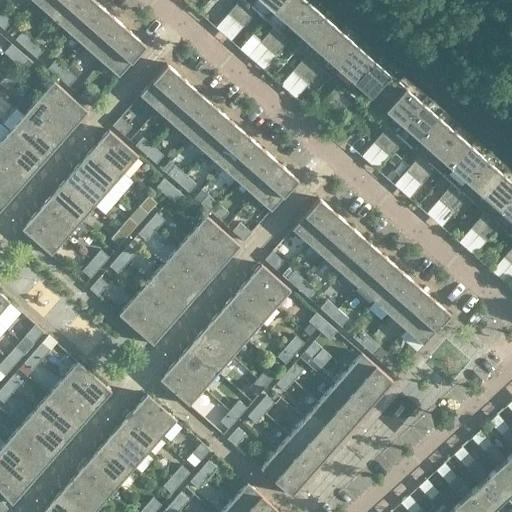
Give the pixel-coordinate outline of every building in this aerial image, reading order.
[(53,18),(68,0),(39,0),(37,4),(53,18)] [(69,32),(94,4),(93,3),(95,1),(93,0),(68,0),(53,18),(69,32)] [(236,19),(252,0),(239,0),(228,13),(236,19)] [(265,19),(281,0),(252,0),(236,19),(243,26),(256,12),(265,19)] [(268,48),(308,3),(304,0),(281,0),(265,19),(273,27),(261,41),(268,48)] [(85,47),(111,18),(110,17),(111,15),(95,1),(93,3),(94,4),(69,32),(85,47)] [(297,48),(324,17),(308,3),(268,48),(276,55),(289,40),(297,48)] [(11,21),(1,12),(0,12),(0,26),(4,30),(11,21)] [(101,61),(127,32),(126,31),(127,29),(111,15),(110,17),(111,18),(85,47),(101,61)] [(301,77),(341,31),(324,17),(297,48),(306,55),(293,70),(301,77)] [(118,76),(145,45),(127,29),(126,31),(127,32),(101,61),(118,76)] [(33,41),(22,31),(15,40),(26,49),(33,41)] [(330,76),(357,46),(341,31),(301,77),(308,83),(321,69),(330,76)] [(43,50),(33,41),(26,49),(36,58),(43,50)] [(22,53),(11,44),(4,53),(14,62),(22,53)] [(333,105),(373,60),(357,46),(330,76),(338,84),(326,98),(333,105)] [(32,63),(22,53),(14,62),(25,71),(32,63)] [(65,69),(55,60),(47,68),(58,77),(65,69)] [(370,112),(397,81),(373,60),(333,105),(341,112),(353,97),(370,112)] [(156,110),(182,81),(181,80),(182,78),(166,64),(139,95),(156,110)] [(76,78),(65,69),(58,77),(68,87),(76,78)] [(0,83),(8,90),(17,80),(9,72),(0,82),(0,83)] [(172,124),(198,95),(197,94),(199,92),(182,78),(181,80),(182,81),(156,110),(172,124)] [(87,111),(53,81),(38,98),(70,127),(71,126),(73,127),(87,111)] [(382,148),(421,103),(397,81),(370,112),(387,127),(374,141),(382,148)] [(99,98),(87,88),(80,97),(91,107),(99,98)] [(189,138),(214,109),(213,108),(215,107),(199,92),(197,94),(198,95),(172,124),(189,138)] [(70,127),(38,98),(24,114),(56,143),(57,142),(59,143),(73,127),(71,126),(70,127)] [(410,147),(437,116),(421,103),(382,148),(389,155),(402,140),(410,147)] [(0,123),(0,137),(24,113),(16,106),(0,123)] [(205,152),(230,124),(229,123),(231,121),(215,107),(213,108),(214,109),(189,138),(205,152)] [(56,143),(24,114),(9,130),(42,159),(43,158),(45,160),(59,143),(57,142),(56,143)] [(413,176),(453,131),(437,116),(410,147),(417,154),(404,168),(413,176)] [(131,127),(120,117),(112,125),(124,135),(131,127)] [(221,167),(247,138),(246,137),(247,135),(231,121),(229,123),(230,124),(205,152),(221,167)] [(42,159),(9,130),(0,140),(0,150),(28,175),(28,174),(30,176),(45,160),(43,158),(42,159)] [(138,156),(108,130),(94,146),(96,147),(95,148),(123,173),(138,156)] [(443,176),(470,146),(453,131),(413,176),(422,183),(434,169),(443,176)] [(237,181),(263,152),(262,151),(263,149),(247,135),(246,137),(247,138),(221,167),(237,181)] [(153,146),(142,137),(135,145),(145,155),(153,146)] [(123,173),(95,148),(96,147),(94,146),(80,162),(82,164),(81,165),(108,189),(123,173)] [(163,155),(153,146),(145,155),(156,164),(163,155)] [(446,205),(486,160),(470,146),(443,176),(452,184),(439,198),(446,205)] [(253,195),(279,166),(278,166),(280,164),(263,149),(262,151),(263,152),(237,181),(253,195)] [(28,175),(0,150),(0,179),(13,191),(14,191),(16,192),(30,176),(28,174),(28,175)] [(475,205),(502,174),(486,160),(446,205),(454,212),(467,197),(475,205)] [(108,189),(81,165),(82,164),(80,162),(65,178),(67,180),(67,181),(94,205),(108,189)] [(270,210),(297,180),(280,164),(278,166),(279,166),(253,195),(270,210)] [(185,175),(175,166),(167,174),(178,183),(185,175)] [(479,234),(511,196),(511,182),(502,174),(475,205),(484,213),(471,227),(479,234)] [(196,184),(185,175),(178,183),(188,192),(196,184)] [(94,205),(67,181),(67,180),(65,178),(51,194),(53,196),(52,197),(80,221),(94,205)] [(174,188),(163,178),(156,187),(166,196),(174,188)] [(13,191),(0,179),(0,206),(2,208),(16,192),(14,191),(13,191)] [(184,197),(174,188),(166,196),(177,205),(184,197)] [(80,221),(52,197),(53,196),(51,194),(37,211),(39,212),(38,213),(66,238),(80,221)] [(218,203),(207,194),(200,203),(210,212),(218,203)] [(147,213),(157,203),(148,195),(139,206),(147,213)] [(508,234),(511,229),(511,196),(479,234),(486,240),(499,226),(508,234)] [(308,244),(334,215),(333,214),(335,212),(319,198),(291,229),(308,244)] [(228,213),(218,203),(210,212),(221,221),(228,213)] [(66,238),(38,213),(39,212),(37,211),(21,229),(51,255),(66,238)] [(155,230),(164,220),(156,212),(147,223),(155,230)] [(325,258),(350,229),(349,228),(351,227),(335,212),(333,214),(334,215),(308,244),(325,258)] [(239,245),(205,215),(190,232),(223,261),(223,260),(225,262),(239,245)] [(128,235),(137,225),(129,217),(120,228),(128,235)] [(251,233),(239,222),(232,231),(244,241),(251,233)] [(146,241),(155,230),(147,223),(138,233),(146,241)] [(341,272),(366,244),(365,243),(367,241),(351,227),(349,228),(350,229),(325,258),(341,272)] [(119,246),(128,235),(120,228),(110,238),(119,246)] [(223,261),(190,232),(176,248),(208,277),(209,276),(211,278),(225,262),(223,260),(223,261)] [(357,287),(383,258),(382,257),(383,255),(367,241),(365,243),(366,244),(341,272),(357,287)] [(127,263),(136,252),(128,245),(118,255),(127,263)] [(208,277),(176,248),(161,265),(194,293),(195,292),(197,294),(211,278),(209,276),(208,277)] [(100,268),(109,257),(100,250),(91,260),(100,268)] [(283,261),(272,251),(264,259),(276,270),(283,261)] [(117,273),(127,263),(118,255),(109,266),(117,273)] [(373,301),(399,272),(398,271),(399,269),(383,255),(382,257),(383,258),(357,287),(373,301)] [(90,278),(100,268),(91,260),(82,271),(90,278)] [(290,290),(260,264),(246,280),(248,282),(247,283),(275,307),(290,290)] [(194,293),(161,265),(147,281),(180,309),(182,310),(197,294),(195,292),(194,293)] [(390,315),(415,286),(414,285),(416,284),(399,269),(398,271),(399,272),(373,301),(390,315)] [(305,280),(294,271),(287,280),(298,289),(305,280)] [(97,296),(107,285),(99,277),(89,288),(97,296)] [(275,307),(247,283),(248,282),(246,280),(232,296),(234,298),(233,299),(261,323),(275,307)] [(315,290),(305,280),(298,289),(308,298),(315,290)] [(180,309),(147,281),(133,297),(165,326),(166,325),(168,326),(182,310),(180,309)] [(406,330),(431,301),(430,300),(432,298),(416,284),(414,285),(415,286),(390,315),(406,330)] [(0,311),(9,302),(0,293),(0,311)] [(261,323),(233,299),(234,298),(232,296),(218,312),(219,314),(219,315),(246,340),(261,323)] [(165,326),(133,297),(118,314),(152,344),(168,326),(166,325),(165,326)] [(423,344),(450,314),(432,298),(430,300),(431,301),(406,330),(423,344)] [(337,309),(327,300),(319,308),(330,317),(337,309)] [(348,318),(337,309),(330,317),(340,327),(348,318)] [(246,340),(219,315),(219,314),(218,312),(203,329),(205,330),(204,331),(232,356),(246,340)] [(326,322),(315,313),(308,321),(319,330),(326,322)] [(336,331),(326,322),(319,330),(329,339),(336,331)] [(33,343),(43,331),(35,324),(25,335),(33,343)] [(370,337),(359,328),(352,337),(362,346),(370,337)] [(232,356),(204,331),(205,330),(203,329),(189,345),(191,346),(190,347),(218,372),(232,356)] [(295,353),(304,343),(295,335),(286,346),(295,353)] [(380,347),(370,337),(362,346),(373,355),(380,347)] [(312,359),(322,348),(313,341),(304,352),(312,359)] [(41,360),(50,349),(42,342),(33,352),(41,360)] [(218,372),(190,347),(191,346),(189,345),(175,361),(177,363),(176,364),(203,388),(218,372)] [(285,364),(295,353),(286,346),(277,356),(285,364)] [(14,365),(23,354),(15,347),(5,357),(14,365)] [(32,370),(41,360),(33,352),(23,363),(32,370)] [(392,380),(361,353),(346,370),(375,395),(376,394),(377,396),(392,380)] [(0,371),(4,375),(14,365),(5,357),(0,363),(0,371)] [(403,367),(391,357),(384,365),(396,375),(403,367)] [(111,391),(77,361),(62,378),(94,407),(95,406),(97,407),(111,391)] [(203,388),(176,364),(177,363),(175,361),(159,379),(189,405),(203,388)] [(293,381),(302,370),(294,363),(285,373),(293,381)] [(266,386),(275,375),(267,368),(258,378),(266,386)] [(375,395),(346,370),(332,386),(360,411),(361,410),(363,412),(377,396),(376,394),(375,395)] [(284,391),(293,381),(285,373),(276,384),(284,391)] [(12,392),(22,382),(13,374),(4,385),(12,392)] [(94,407),(62,378),(47,394),(80,423),(81,422),(82,423),(97,407),(95,406),(94,407)] [(257,396),(266,386),(258,378),(248,389),(257,396)] [(0,399),(3,403),(12,392),(4,385),(0,389),(0,399)] [(360,411),(332,386),(317,402),(346,427),(347,426),(349,428),(363,412),(361,410),(360,411)] [(80,423),(47,394),(33,410),(66,439),(66,438),(68,440),(82,423),(81,422),(80,423)] [(176,420),(146,394),(132,410),(134,411),(133,412),(161,437),(176,420)] [(265,413),(274,403),(266,395),(256,406),(265,413)] [(237,418),(247,408),(238,400),(229,411),(237,418)] [(346,427),(317,402),(303,418),(332,444),(333,443),(335,444),(349,428),(347,426),(346,427)] [(256,424),(265,413),(256,406),(247,416),(256,424)] [(66,439),(33,410),(19,427),(51,455),(52,454),(54,456),(68,440),(66,438),(66,439)] [(161,437),(133,412),(134,411),(132,410),(118,426),(120,428),(119,429),(146,453),(161,437)] [(228,429),(237,418),(229,411),(220,421),(228,429)] [(332,444),(303,418),(289,434),(318,460),(318,459),(320,461),(335,444),(333,443),(332,444)] [(146,453),(119,429),(120,428),(118,426),(103,442),(105,444),(104,445),(132,469),(146,453)] [(51,455),(19,427),(4,443),(37,471),(38,470),(40,472),(54,456),(52,454),(51,455)] [(235,446),(246,435),(237,427),(227,439),(235,446)] [(511,430),(510,428),(502,436),(511,447),(511,452),(506,459),(505,459),(511,467),(511,430)] [(318,460),(289,434),(274,451),(303,476),(304,475),(306,477),(320,461),(318,459),(318,460)] [(132,469),(104,445),(105,444),(103,442),(89,458),(91,460),(90,461),(118,485),(132,469)] [(200,461),(210,450),(201,442),(191,453),(200,461)] [(37,471),(4,443),(0,447),(0,464),(26,487),(40,472),(38,470),(37,471)] [(511,467),(505,459),(506,459),(493,444),(484,452),(497,466),(488,475),(487,476),(511,503),(511,467)] [(303,476),(274,451),(259,468),(290,495),(306,477),(304,475),(303,476)] [(118,485),(90,461),(91,460),(89,458),(75,474),(77,476),(76,477),(103,501),(118,485)] [(207,478),(216,468),(208,460),(199,471),(207,478)] [(507,511),(511,508),(511,503),(487,476),(488,475),(475,461),(466,468),(479,483),(470,491),(469,492),(487,511),(507,511)] [(26,487),(0,464),(0,491),(11,504),(26,487)] [(180,483),(190,472),(181,465),(172,475),(180,483)] [(198,489),(207,478),(199,471),(189,481),(198,489)] [(94,511),(103,501),(76,477),(77,476),(75,474),(61,491),(62,492),(62,493),(82,511),(94,511)] [(171,493),(180,483),(172,475),(163,486),(171,493)] [(487,511),(469,492),(470,491),(457,477),(449,484),(462,499),(452,507),(451,508),(455,511),(487,511)] [(274,511),(277,509),(246,482),(231,499),(245,511),(274,511)] [(82,511),(62,493),(62,492),(61,491),(45,508),(50,511),(82,511)] [(179,511),(188,500),(180,493),(170,503),(179,511)] [(455,511),(451,508),(452,507),(439,493),(431,501),(441,511),(455,511)] [(148,511),(154,511),(161,505),(153,497),(143,508),(148,511)] [(245,511),(231,499),(220,511),(245,511)] [(177,511),(179,511),(170,503),(162,511),(177,511)]
